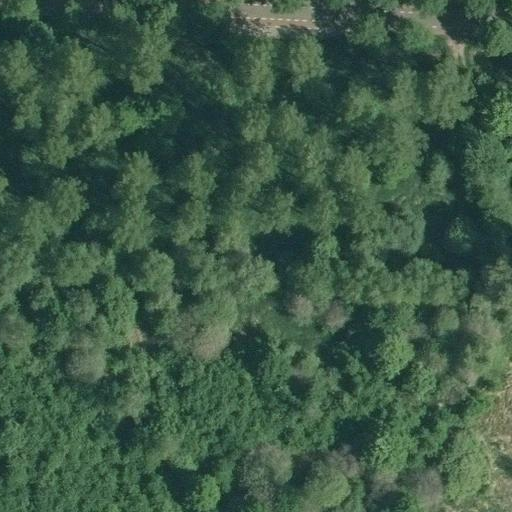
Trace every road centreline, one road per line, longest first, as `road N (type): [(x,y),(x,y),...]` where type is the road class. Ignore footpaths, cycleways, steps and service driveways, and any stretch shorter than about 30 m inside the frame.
road 1 (secondary): [(0,2),(511,27)]
road 2 (track): [(511,175),(464,68),(466,25)]
